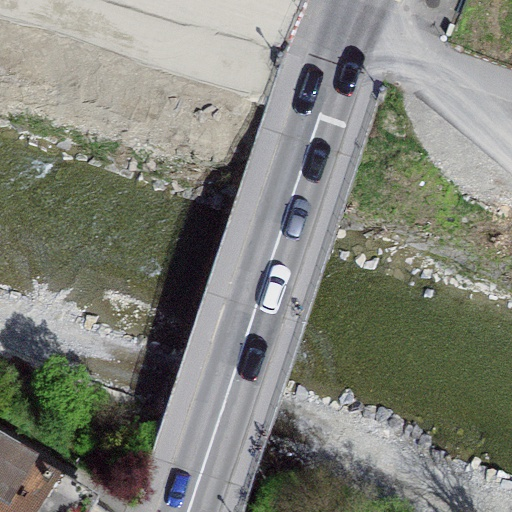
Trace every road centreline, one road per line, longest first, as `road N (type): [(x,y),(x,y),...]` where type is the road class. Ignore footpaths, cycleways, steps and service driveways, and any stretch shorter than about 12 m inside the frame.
road 1 (unknown): [(361,0),(187,511)]
road 2 (unknown): [(244,0),(511,82)]
